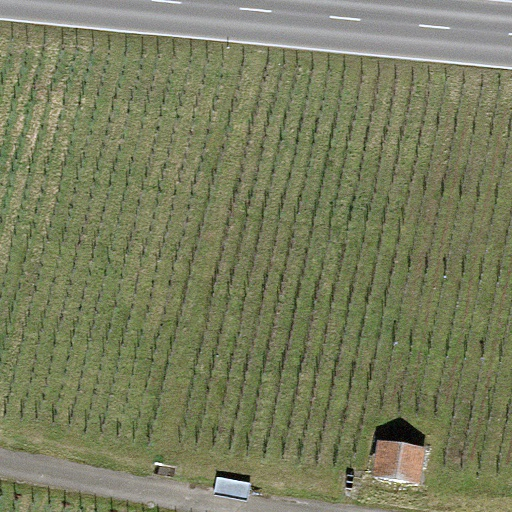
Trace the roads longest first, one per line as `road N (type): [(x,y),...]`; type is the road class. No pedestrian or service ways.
road 1 (track): [(460,511),(0,446)]
road 2 (primary): [(222,0),(511,29)]
